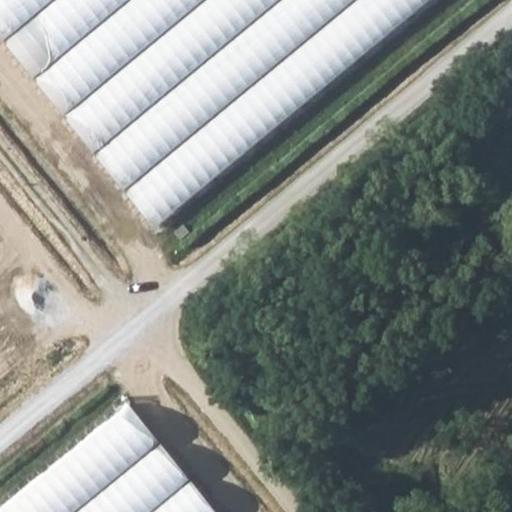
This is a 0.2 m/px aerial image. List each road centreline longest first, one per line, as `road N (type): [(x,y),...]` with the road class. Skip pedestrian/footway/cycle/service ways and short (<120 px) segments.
road 1 (track): [(511,13),(0,443)]
road 2 (track): [(148,323),(294,511)]
road 3 (track): [(148,323),(0,142)]
